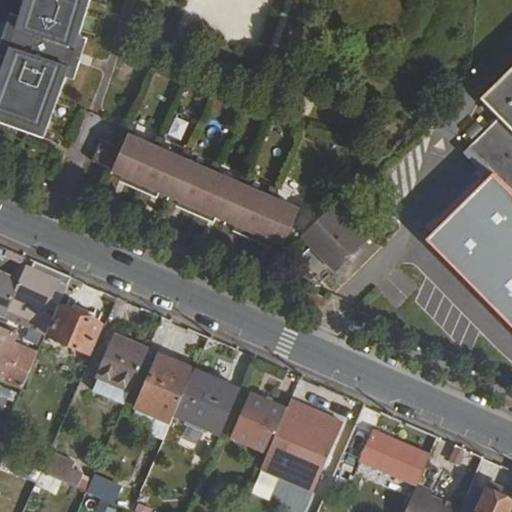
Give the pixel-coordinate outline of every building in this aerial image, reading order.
[(22,0),(15,29),(0,70),(0,120),(2,121),(4,118),(46,132),(79,37),(89,0),(22,0)] [(511,69),(488,95),(508,114),(477,147),(511,181),(511,189),(460,244),(511,293),(511,69)] [(43,139),(46,132),(4,118),(2,121),(43,139)] [(127,135),(135,139),(139,129),(131,125),(127,135)] [(138,190),(155,152),(154,151),(153,151),(152,149),(152,148),(153,147),(135,139),(131,137),(130,138),(129,139),(126,139),(121,150),(112,171),(128,177),(125,184),(138,190)] [(153,147),(160,150),(165,140),(157,137),(153,147)] [(112,171),(121,150),(101,141),(92,161),(112,171)] [(155,189),(169,196),(185,161),(181,159),(160,150),(156,148),(155,152),(138,190),(152,196),(155,189)] [(185,161),(189,162),(193,152),(185,149),(181,159),(185,161)] [(189,162),(185,161),(169,196),(184,202),(181,209),(195,215),(213,173),(209,171),(189,162)] [(209,171),(217,175),(222,165),(213,161),(209,171)] [(217,175),(213,173),(195,215),(209,220),(212,214),(226,220),(241,185),(237,184),(217,175)] [(237,184),(246,187),(250,177),(242,174),(237,184)] [(241,185),(226,220),(241,227),(238,234),(252,240),(270,198),(266,196),(246,187),(241,185)] [(266,196),(274,199),(278,189),(270,186),(266,196)] [(274,199),(270,198),(252,240),(266,246),(269,239),(284,246),(299,211),(274,199)] [(380,238),(346,203),(314,233),(342,263),(349,269),(380,238)] [(28,266),(8,313),(27,321),(25,326),(45,335),(70,277),(50,268),(47,275),(28,266)] [(65,300),(53,329),(93,347),(105,318),(65,300)] [(0,324),(0,376),(22,387),(37,353),(11,341),(15,331),(0,324)] [(111,333),(92,374),(131,391),(149,350),(111,333)] [(159,356),(137,407),(171,422),(174,415),(193,371),(159,356)] [(193,371),(174,415),(221,435),(239,391),(193,371)] [(0,409),(10,413),(16,394),(0,388),(0,409)] [(252,396),(234,437),(268,452),(287,411),(252,396)] [(291,401),(261,469),(250,495),(288,511),(306,511),(345,424),(291,401)] [(359,426),(341,465),(357,473),(362,461),(417,485),(430,456),(359,426)] [(49,474),(58,453),(53,451),(44,472),(49,474)] [(58,453),(49,474),(82,488),(87,474),(76,469),(79,462),(58,453)] [(130,504),(133,484),(90,478),(87,498),(130,504)] [(407,507),(405,511),(460,511),(461,511),(429,498),(432,491),(417,485),(407,507)] [(461,511),(460,511),(507,511),(511,502),(511,499),(487,488),(486,491),(472,485),(461,511)]
